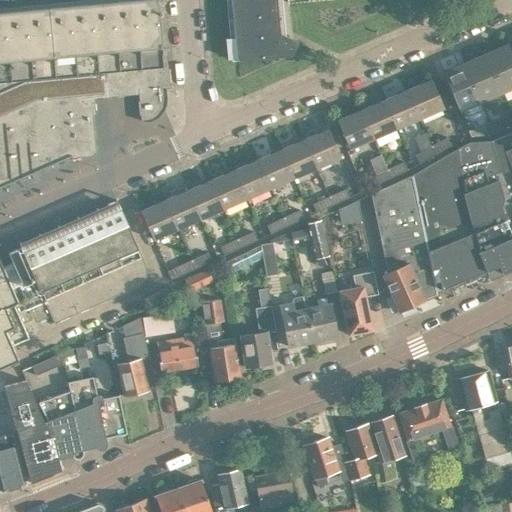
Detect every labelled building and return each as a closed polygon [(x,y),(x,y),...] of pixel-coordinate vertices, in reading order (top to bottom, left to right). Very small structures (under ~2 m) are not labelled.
[(0,188),(97,146),(92,94),(122,91),(122,93),(127,92),(144,91),(147,122),(150,122),(152,121),(154,121),(156,120),(157,119),(159,118),(161,117),(162,115),(163,114),(164,112),(165,111),(166,109),(167,107),(167,105),(168,103),(168,102),(168,100),(168,98),(159,0),(127,3),(0,15),(0,188)] [(231,0),(234,19),(279,14),(277,0),(231,0)] [(236,39),(281,34),(279,14),(234,19),(236,39)] [(238,59),(283,55),(281,34),(236,39),(238,59)] [(511,57),(507,46),(485,56),(501,91),(511,85),(511,57)] [(485,56),(465,65),(480,100),(501,91),(485,56)] [(465,65),(443,75),(458,110),(480,100),(465,65)] [(431,80),(407,90),(420,119),(443,108),(431,80)] [(384,100),(397,129),(420,119),(407,90),(384,100)] [(361,110),(374,139),(397,129),(384,100),(361,110)] [(350,149),(374,139),(361,110),(337,121),(350,149)] [(496,117),(489,121),(493,131),(500,128),(496,117)] [(489,121),(482,124),(486,135),(493,131),(489,121)] [(303,140),(316,168),(340,158),(327,129),(303,140)] [(416,137),(421,148),(429,145),(424,133),(416,137)] [(446,137),(431,145),(435,154),(451,145),(446,137)] [(499,138),(491,141),(500,173),(508,171),(499,138)] [(280,150),(293,179),(316,168),(303,140),(280,150)] [(463,145),(411,175),(436,292),(498,265),(501,273),(511,268),(511,236),(501,210),(502,200),(495,176),(499,175),(490,145),(463,145)] [(435,154),(431,145),(414,155),(419,163),(435,154)] [(257,160),(269,189),(293,179),(280,150),(257,160)] [(257,160),(234,171),(246,199),(269,189),(257,160)] [(387,169),(391,178),(407,170),(403,161),(387,169)] [(391,178),(387,169),(370,177),(374,185),(391,178)] [(211,181),(223,209),(246,199),(234,171),(211,181)] [(436,295),(436,292),(411,175),(405,178),(370,193),(387,273),(382,276),(398,312),(436,295)] [(211,181),(187,191),(200,219),(223,209),(211,181)] [(349,197),(345,188),(329,196),(333,204),(349,197)] [(164,201),(177,230),(200,219),(187,191),(164,201)] [(333,204),(329,196),(312,204),(316,212),(333,204)] [(353,202),(338,209),(341,222),(361,218),(357,200),(353,202)] [(153,240),(177,230),(164,201),(140,212),(153,240)] [(283,217),(287,226),(304,218),(299,209),(283,217)] [(146,263),(124,213),(105,222),(104,218),(20,255),(18,250),(10,254),(14,263),(0,269),(0,366),(18,359),(13,347),(31,340),(24,325),(39,319),(41,323),(53,317),(56,324),(136,290),(138,289),(141,286),(143,285),(145,282),(146,281),(146,279),(147,277),(147,276),(148,274),(148,272),(148,270),(148,268),(147,267),(147,265),(146,263)] [(287,226),(283,217),(266,225),(270,233),(287,226)] [(320,220),(307,223),(309,235),(315,258),(328,255),(320,220)] [(309,235),(307,223),(299,227),(290,231),(292,239),(309,235)] [(237,239),(240,247),(257,239),(253,231),(237,239)] [(271,239),(272,242),(292,239),(290,231),(271,239)] [(240,247),(237,239),(220,246),(224,255),(240,247)] [(260,244),(262,257),(266,275),(278,273),(272,242),(260,244)] [(260,244),(221,263),(225,275),(262,257),(260,244)] [(191,260),(195,268),(211,261),(207,252),(191,260)] [(195,268),(191,260),(174,267),(177,273),(178,276),(195,268)] [(174,267),(166,271),(169,280),(178,276),(177,273),(174,267)] [(186,279),(185,279),(190,291),(212,281),(207,269),(202,271),(188,278),(186,279)] [(325,292),(335,290),(332,275),(322,277),(325,292)] [(351,340),(372,335),(375,334),(366,296),(357,298),(355,291),(349,292),(345,275),(334,277),(340,303),(342,303),(351,340)] [(257,289),(260,308),(255,309),(259,334),(240,337),(245,367),(271,363),(266,333),(275,332),(268,287),(257,289)] [(291,302),(292,305),(280,307),(288,347),(312,342),(306,310),(303,297),(293,299),(291,302)] [(214,382),(239,379),(234,339),(223,340),(220,323),(224,323),(221,301),(204,304),(214,382)] [(329,306),(306,310),(312,342),(336,337),(329,306)] [(145,336),(174,331),(171,313),(142,317),(145,336)] [(122,327),(125,338),(142,334),(143,333),(141,318),(122,327)] [(125,396),(127,395),(149,389),(140,359),(148,356),(142,334),(125,338),(123,339),(129,362),(117,366),(125,396)] [(160,372),(198,366),(193,337),(155,343),(160,372)] [(511,341),(503,343),(510,378),(511,377),(511,341)] [(105,342),(96,344),(98,354),(107,353),(105,342)] [(88,366),(85,346),(75,348),(78,368),(88,366)] [(36,375),(63,363),(60,355),(32,367),(36,375)] [(457,378),(465,409),(471,407),(485,457),(505,451),(504,427),(489,370),(457,378)] [(108,439),(127,433),(128,433),(119,396),(104,400),(103,396),(99,395),(97,395),(92,377),(68,383),(70,391),(71,391),(83,451),(97,448),(98,449),(98,450),(100,451),(101,451),(103,451),(104,451),(105,450),(107,449),(108,448),(108,447),(109,446),(109,445),(109,444),(109,443),(108,439)] [(61,471),(59,462),(54,433),(51,433),(48,423),(43,422),(44,422),(25,379),(4,385),(9,407),(10,407),(15,426),(17,426),(31,483),(61,471)] [(71,391),(70,391),(37,403),(47,421),(44,422),(43,422),(48,423),(51,433),(54,433),(59,462),(81,452),(83,451),(71,391)] [(406,440),(412,460),(422,457),(416,438),(441,429),(448,448),(457,445),(451,425),(449,425),(441,400),(399,413),(408,439),(406,440)] [(10,407),(9,407),(0,409),(0,419),(3,430),(15,426),(10,407)] [(379,453),(376,454),(379,462),(377,463),(380,482),(397,477),(393,458),(405,454),(392,414),(371,421),(379,453)] [(347,431),(355,457),(345,460),(351,479),(370,473),(366,457),(377,453),(368,424),(347,431)] [(0,490),(0,491),(26,484),(13,434),(0,437),(0,490)] [(305,444),(316,478),(319,486),(327,483),(324,475),(339,470),(328,437),(305,444)] [(209,486),(215,510),(216,510),(216,511),(234,511),(234,507),(249,504),(241,469),(217,475),(219,483),(209,486)] [(426,470),(408,474),(411,486),(428,483),(426,470)] [(256,477),(261,501),(280,498),(282,511),(299,511),(294,483),(291,484),(289,471),(256,477)] [(211,511),(200,481),(178,489),(177,489),(185,511),(211,511)] [(185,511),(177,489),(155,497),(160,511),(185,511)] [(488,491),(481,493),(484,501),(490,499),(488,491)] [(130,505),(132,511),(151,511),(147,498),(130,505)] [(508,503),(486,506),(486,511),(509,511),(508,503)]
